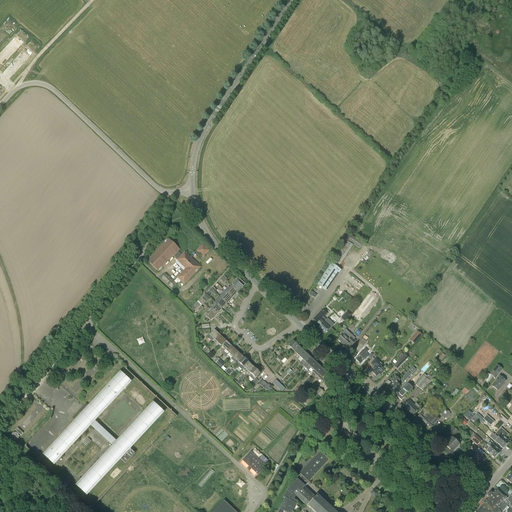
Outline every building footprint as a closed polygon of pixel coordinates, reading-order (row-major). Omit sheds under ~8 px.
[(25,40),(28,37),(21,30),(18,33),(25,40)] [(350,235),(346,240),(359,249),(363,243),(350,235)] [(147,261),(158,272),(173,256),(177,260),(186,269),(177,278),(184,285),(201,267),(185,252),(182,255),(178,251),(180,250),(168,238),(147,261)] [(346,241),(345,242),(333,261),(340,266),(353,246),(346,241)] [(203,244),(196,251),(203,257),(209,251),(203,244)] [(331,264),(317,285),(327,291),(341,271),(331,264)] [(165,274),(161,278),(172,289),(176,284),(165,274)] [(233,285),(231,287),(238,293),(243,287),(238,282),(234,286),(233,285)] [(230,288),(231,289),(227,294),(232,298),(238,293),(231,287),(230,288)] [(199,299),(204,304),(206,302),(202,299),(203,298),(206,301),(207,302),(210,299),(205,295),(204,294),(199,299)] [(223,298),(222,296),(220,298),(227,304),(232,298),(227,294),(223,298)] [(369,294),(357,309),(363,313),(374,298),(369,294)] [(216,305),(221,310),(227,304),(220,298),(219,299),(220,301),(216,305)] [(193,306),(193,311),(194,311),(196,308),(199,312),(203,308),(201,306),(202,305),(204,304),(199,299),(196,302),(193,306)] [(210,309),(216,315),(221,310),(216,305),(215,304),(211,308),(210,309)] [(211,321),(216,315),(210,309),(208,311),(210,312),(206,316),(211,321)] [(323,317),(327,314),(323,309),(313,319),(317,323),(320,326),(319,327),(325,333),(329,329),(330,330),(333,326),(333,325),(328,320),(328,319),(327,319),(326,320),(323,317)] [(212,341),(214,342),(220,336),(214,330),(207,338),(212,341)] [(414,344),(422,335),(418,332),(410,341),(414,344)] [(342,345),(345,348),(351,341),(343,334),(338,339),(343,344),(342,345)] [(221,346),(225,341),(220,336),(214,342),(215,343),(217,342),(221,346)] [(358,343),(364,346),(367,341),(361,338),(358,343)] [(225,353),(231,346),(225,341),(221,346),(225,350),(224,352),(225,353)] [(291,352),(293,353),(299,347),(293,341),(288,346),(293,350),(291,352)] [(219,359),(221,361),(223,360),(222,359),(227,355),(228,353),(232,357),(237,352),(231,346),(225,353),(221,358),(220,358),(219,359)] [(304,352),(299,347),(293,353),(294,355),(296,353),(300,357),(304,352)] [(368,352),(365,349),(363,351),(362,351),(355,359),(361,365),(368,357),(366,354),(368,352)] [(237,363),(243,357),(237,352),(232,357),(230,359),(235,363),(235,362),(237,363)] [(310,358),(304,352),(300,357),(304,361),(303,362),(304,364),(310,358)] [(445,356),(442,353),(436,361),(439,364),(445,356)] [(408,357),(405,355),(393,366),(396,369),(408,357)] [(244,367),(248,362),(243,357),(237,363),(238,365),(240,364),(238,366),(242,370),(244,367)] [(315,362),(310,358),(304,364),(306,365),(307,364),(310,367),(315,362)] [(379,374),(380,374),(384,370),(380,367),(381,365),(379,363),(379,362),(376,358),(371,364),(375,367),(371,371),(376,376),(379,374)] [(219,359),(216,363),(222,368),(225,364),(221,361),(219,359)] [(244,367),(248,371),(249,372),(254,368),(248,362),(244,367)] [(321,368),(315,362),(310,367),(313,370),(312,371),(314,373),(315,375),(321,368)] [(486,381),(486,382),(487,382),(491,376),(495,379),(502,370),(496,365),(489,375),(489,374),(485,380),(486,381)] [(415,370),(412,367),(404,376),(401,386),(412,374),(415,370)] [(254,368),(249,372),(255,378),(260,373),(254,368)] [(327,374),(321,368),(315,375),(322,381),(326,377),(325,376),(327,374)] [(92,422),(129,382),(120,373),(86,409),(83,407),(75,416),(78,419),(44,455),(53,464),(90,424),(114,446),(77,485),(86,494),(119,458),(125,463),(134,453),(129,448),(162,413),(153,404),(116,443),(92,422)] [(507,378),(502,374),(492,386),(498,390),(507,378)] [(389,388),(394,393),(400,387),(397,383),(400,380),(396,376),(391,380),(394,383),(389,388)] [(418,387),(423,391),(431,381),(430,379),(429,380),(425,378),(418,387)] [(281,393),(285,389),(276,380),(272,384),(281,393)] [(401,392),(402,393),(398,397),(401,400),(412,389),(407,385),(403,389),(401,392)] [(442,393),(437,389),(426,404),(430,407),(436,399),(436,400),(442,393)] [(403,406),(413,415),(416,412),(417,412),(417,411),(418,409),(409,400),(403,406)] [(449,414),(450,413),(443,407),(437,413),(444,419),(445,420),(450,415),(449,414)] [(418,417),(422,421),(428,414),(428,413),(429,412),(427,410),(425,409),(420,414),(418,417)] [(219,413),(215,418),(220,422),(224,417),(219,413)] [(471,413),(467,418),(470,421),(471,420),(475,423),(478,420),(474,417),(474,416),(471,413)] [(474,416),(474,417),(478,420),(483,425),(486,422),(491,426),(494,422),(487,416),(484,419),(477,413),(474,416)] [(426,425),(432,418),(428,414),(422,421),(426,425)] [(433,418),(432,418),(426,425),(430,429),(433,425),(439,419),(435,416),(433,418)] [(458,432),(453,427),(448,433),(453,437),(458,432)] [(501,428),(495,435),(507,445),(509,443),(508,442),(509,441),(505,437),(507,434),(501,428)] [(504,448),(507,445),(495,435),(494,434),(493,434),(493,433),(490,437),(495,441),(503,448),(504,447),(504,448)] [(471,440),(477,446),(482,441),(474,434),(470,439),(471,440)] [(453,452),(454,452),(460,446),(459,445),(452,437),(445,445),(453,452)] [(489,442),(487,445),(498,455),(500,452),(500,451),(492,444),(492,445),(489,442)] [(469,449),(470,449),(474,453),(478,449),(473,445),(469,449)] [(496,457),(498,455),(487,445),(484,448),(494,457),(495,457),(496,457)] [(335,511),(317,496),(316,497),(304,487),(309,482),(308,482),(329,460),(326,457),(328,455),(325,452),(323,454),(320,451),(299,473),(300,474),(296,478),(297,480),(287,491),(283,498),(285,499),(277,511),(291,511),(297,502),(294,500),(296,496),(304,505),(305,504),(313,511),(335,511)] [(257,475),(266,466),(251,452),(242,461),(257,475)] [(483,456),(482,455),(482,456),(477,452),(468,462),(472,467),(477,461),(481,464),(485,459),(483,456)] [(201,486),(214,472),(211,469),(198,484),(201,486)] [(511,511),(511,493),(507,498),(505,496),(508,492),(508,490),(504,486),(501,486),(498,489),(497,488),(493,493),(491,491),(486,496),(488,498),(483,503),(483,504),(475,511),(511,511)] [(331,492),(338,498),(343,493),(336,487),(331,492)] [(201,504),(206,500),(201,495),(196,500),(201,504)] [(236,511),(224,500),(212,511),(236,511)]
